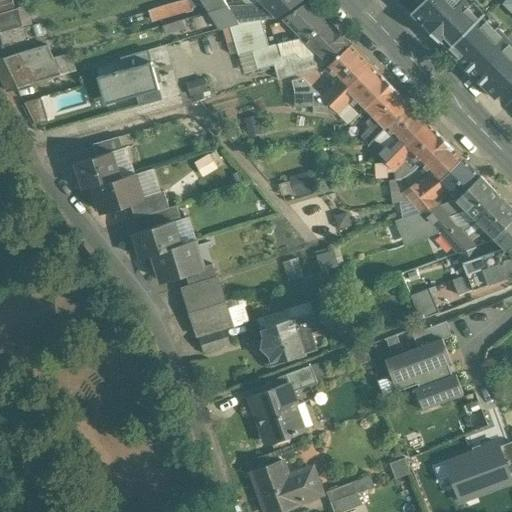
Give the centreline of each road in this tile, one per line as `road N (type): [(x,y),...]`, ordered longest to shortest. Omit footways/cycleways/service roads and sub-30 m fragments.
road 1 (residential): [(233,511),(138,283),(23,153),(0,102)]
road 2 (residential): [(356,0),(511,157)]
